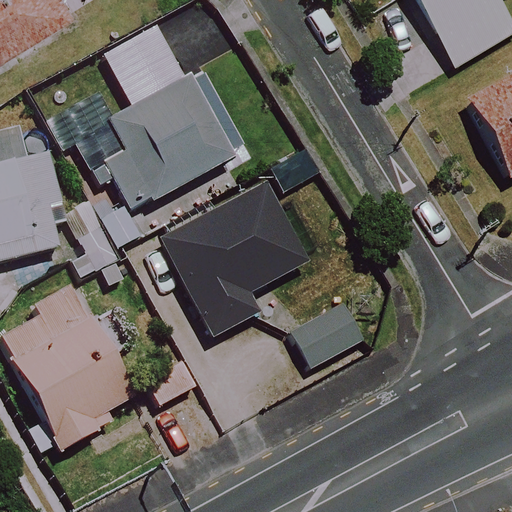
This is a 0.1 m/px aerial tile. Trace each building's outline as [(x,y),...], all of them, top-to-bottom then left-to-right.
[(0,0),(0,63),(78,19),(66,0),(0,0)] [(494,0),(407,0),(450,74),(511,38),(491,2),(494,0)] [(198,65),(171,17),(122,44),(149,92),(198,65)] [(82,135),(127,220),(236,162),(190,77),(82,135)] [(511,180),(511,82),(464,107),(504,185),(511,180)] [(38,284),(33,260),(49,257),(41,218),(55,215),(44,164),(0,173),(0,267),(6,266),(11,290),(38,284)] [(303,270),(263,191),(158,245),(209,345),(257,320),(246,299),(303,270)] [(89,212),(56,226),(79,279),(111,264),(89,212)] [(70,285),(20,310),(28,327),(0,341),(0,348),(55,458),(97,437),(91,424),(130,404),(70,285)] [(352,356),(337,320),(292,338),(307,375),(352,356)]
